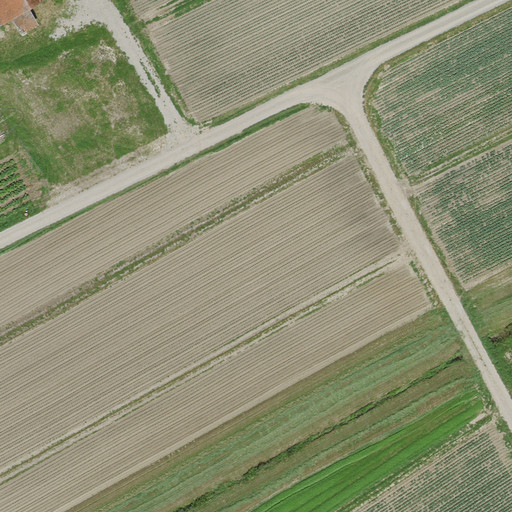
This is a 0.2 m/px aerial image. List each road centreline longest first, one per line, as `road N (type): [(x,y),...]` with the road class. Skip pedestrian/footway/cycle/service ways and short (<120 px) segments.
road 1 (track): [(501,0),(0,241)]
road 2 (track): [(511,412),(339,79)]
